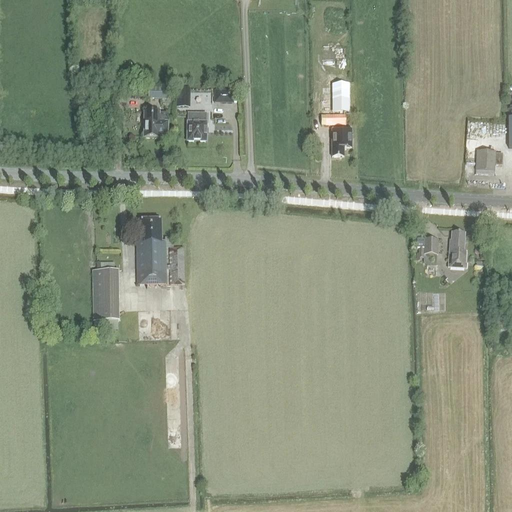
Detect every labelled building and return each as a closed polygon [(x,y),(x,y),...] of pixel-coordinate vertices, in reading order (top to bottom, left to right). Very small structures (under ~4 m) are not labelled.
[(347,87),(331,87),(331,115),(347,115),(347,87)] [(146,90),(129,89),(128,99),(146,99),(146,90)] [(171,90),(149,89),(148,99),(171,100),(171,90)] [(233,105),(233,92),(214,92),(214,104),(233,105)] [(167,138),(167,124),(166,124),(167,114),(144,114),(143,140),(158,140),(158,138),(167,138)] [(187,124),(187,143),(206,143),(206,124),(205,124),(205,115),(188,115),(188,124),(187,124)] [(343,150),(345,150),(351,150),(351,138),(351,130),(331,130),(331,137),(331,158),(343,158),(343,150)] [(494,173),(494,153),(477,153),(476,172),(494,173)] [(170,286),(184,286),(184,249),(173,249),(173,239),(165,239),(165,242),(161,242),(161,222),(139,222),(139,245),(136,245),(137,287),(166,287),(166,271),(170,271),(170,286)] [(463,253),(464,235),(451,234),(450,246),(449,246),(448,261),(447,269),(464,270),(465,254),(463,253)] [(438,240),(424,240),(424,242),(417,241),(417,250),(418,250),(418,255),(416,255),(416,262),(419,263),(420,260),(423,260),(423,256),(437,256),(438,240)] [(125,322),(123,271),(95,272),(97,323),(125,322)]
